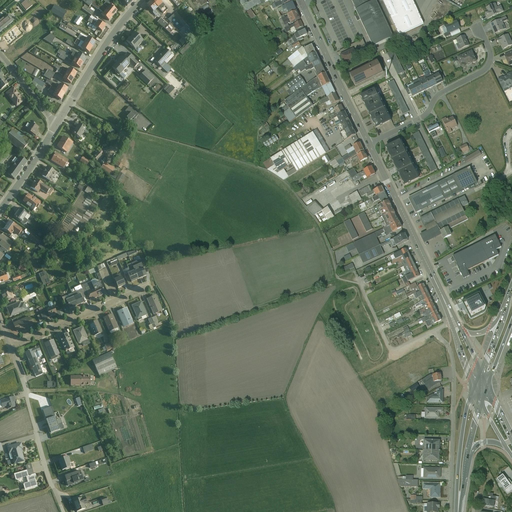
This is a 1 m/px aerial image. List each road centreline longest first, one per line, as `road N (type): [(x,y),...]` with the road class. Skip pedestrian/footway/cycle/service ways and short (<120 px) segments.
road 1 (residential): [(433,331),(447,345),(453,371),(449,511)]
road 2 (residential): [(479,29),(487,67),(437,96),(424,116),(369,144)]
road 3 (secondary): [(442,297),(369,144)]
road 4 (secondary): [(369,144),(299,0)]
road 5 (residential): [(10,346),(151,284)]
road 6 (residential): [(142,0),(56,124)]
road 7 (residential): [(10,346),(52,487)]
road 8 (secondary): [(472,387),(454,511)]
